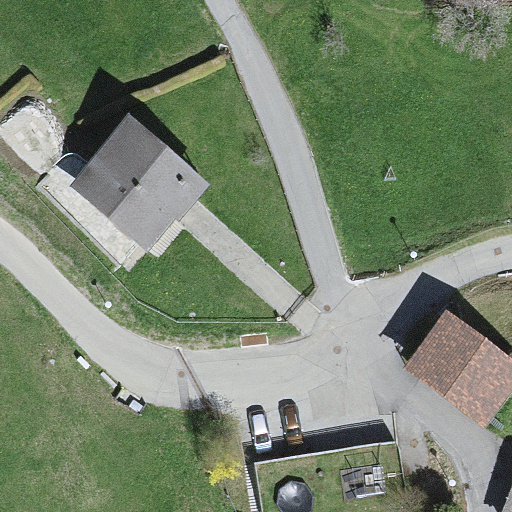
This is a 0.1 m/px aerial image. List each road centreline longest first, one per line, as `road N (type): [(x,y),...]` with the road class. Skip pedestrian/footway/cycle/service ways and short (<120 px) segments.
road 1 (residential): [(337,331),(232,379),(132,369),(0,246)]
road 2 (residential): [(337,331),(259,123),(201,0)]
road 3 (residential): [(337,331),(466,453),(480,511)]
road 4 (residential): [(511,255),(447,272),(337,331)]
